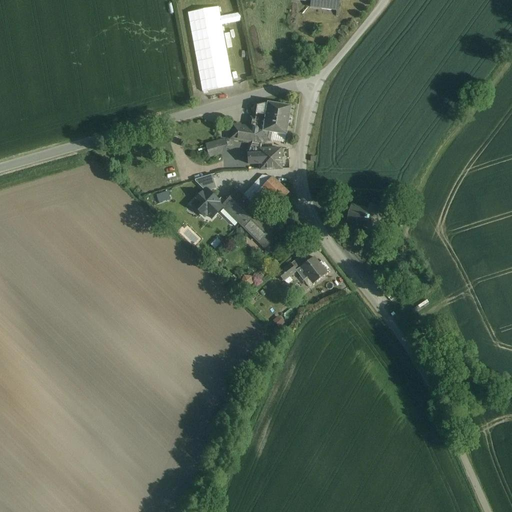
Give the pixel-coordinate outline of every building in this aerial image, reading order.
[(311,0),(311,1),(311,7),(320,8),(320,5),(339,7),(339,0),(311,0)] [(268,103),(256,106),(254,122),(251,122),(250,129),(264,131),(268,103)] [(291,107),(268,103),(264,131),(264,132),(270,133),(286,136),(291,107)] [(264,132),(264,131),(250,129),(233,126),(231,139),(243,141),(244,143),(249,143),(251,142),(261,144),(262,139),(264,132)] [(269,140),(270,133),(264,132),(262,139),(269,140)] [(225,140),(206,145),(209,156),(222,153),(227,146),(225,140)] [(261,150),(261,144),(251,142),(248,151),(260,150),(261,150)] [(261,150),(260,150),(260,164),(261,170),(281,169),(281,149),(261,150)] [(260,150),(248,151),(248,164),(260,164),(260,150)] [(207,190),(210,193),(212,190),(216,189),(212,175),(195,180),(195,182),(205,192),(207,190)] [(263,176),(243,197),(253,208),(253,207),(254,208),(257,204),(268,193),(277,183),(272,179),(272,177),(263,176)] [(277,183),(268,193),(279,203),(287,194),(277,183)] [(157,195),(160,203),(174,199),(172,190),(157,195)] [(210,193),(207,190),(205,192),(203,194),(202,194),(197,199),(197,200),(193,205),(205,217),(207,215),(212,219),(223,207),(223,206),(226,203),(221,198),(218,201),(210,193)] [(249,212),(253,208),(243,197),(237,192),(226,203),(223,206),(223,207),(225,209),(239,223),(241,225),(251,215),(249,212)] [(367,210),(352,205),(347,223),(372,230),(379,226),(381,219),(377,212),(375,212),(376,207),(369,204),(367,210)] [(251,215),(241,225),(259,243),(268,234),(274,228),(258,212),(254,208),(253,207),(253,208),(249,212),(251,215)] [(239,223),(225,209),(220,213),(235,227),(239,223)] [(268,234),(259,243),(266,250),(275,241),(268,234)] [(291,264),(296,271),(301,268),(305,264),(300,257),(291,264)] [(305,264),(301,268),(308,278),(313,285),(327,275),(326,274),(320,266),(314,258),(305,264)] [(296,271),(291,264),(278,274),(284,282),(296,272),(296,271)] [(324,264),(320,266),(326,274),(330,271),(324,264)] [(303,281),(308,278),(301,268),(296,271),(296,272),(303,281)]
